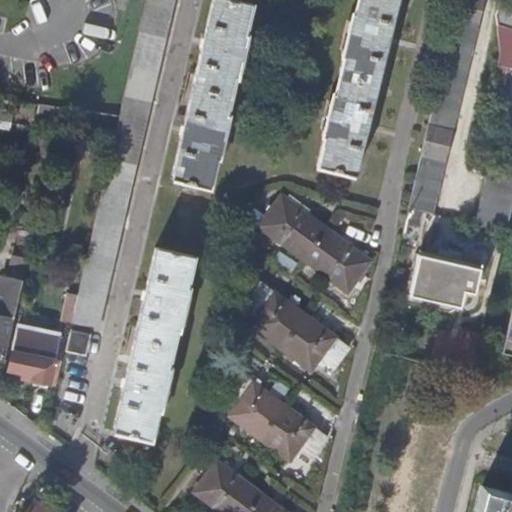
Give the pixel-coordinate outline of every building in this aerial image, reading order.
[(148,0),(148,3),(147,3),(120,118),(76,312),(77,312),(74,325),(99,331),(137,166),(175,0),(148,0)] [(212,0),(172,179),(209,188),(216,159),(218,159),(226,125),(224,125),(235,78),(237,78),(247,35),(245,35),(251,5),(232,0),(212,0)] [(316,168),(354,177),(396,0),(355,0),(353,14),(351,14),(340,57),(342,58),(333,94),(332,93),(321,137),(323,137),(316,168)] [(484,2),(475,0),(458,0),(408,211),(432,217),(484,2)] [(511,0),(501,0),(497,17),(498,26),(511,30),(511,0)] [(511,213),(511,179),(490,173),(476,226),(507,234),(511,213)] [(282,197),(260,227),(348,292),(370,263),(282,197)] [(156,248),(114,432),(152,441),(159,411),(161,411),(171,367),(169,367),(177,331),(179,331),(189,288),(186,288),(194,256),(156,248)] [(415,274),(405,315),(453,327),(456,316),(463,286),(415,274)] [(261,284),(246,304),(261,315),(252,327),(311,370),(320,358),(334,369),(349,349),(261,284)] [(463,286),(456,316),(467,318),(474,289),(463,286)] [(511,312),(501,354),(511,356),(511,312)] [(0,360),(6,362),(15,320),(0,316),(0,360)] [(479,337),(442,325),(433,350),(470,363),(479,337)] [(91,336),(71,331),(66,352),(86,356),(91,336)] [(38,358),(41,347),(17,342),(14,352),(38,358)] [(58,351),(41,347),(38,358),(14,352),(10,370),(24,373),(23,379),(35,382),(34,386),(48,389),(49,385),(50,385),(58,351)] [(240,373),(225,394),(240,404),(231,416),(290,460),(299,448),(314,459),(328,438),(240,373)] [(284,511),(218,462),(196,493),(221,511),(284,511)] [(511,511),(511,494),(482,487),(475,511),(511,511)] [(51,511),(36,501),(34,500),(25,511),(51,511)]
